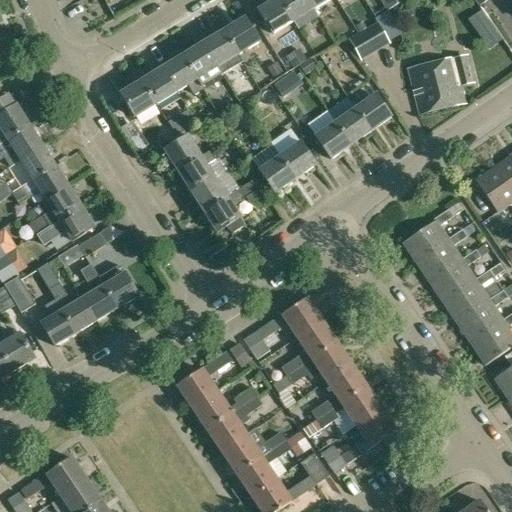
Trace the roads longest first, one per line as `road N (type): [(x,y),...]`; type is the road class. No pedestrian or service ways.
road 1 (residential): [(481,448),(332,227)]
road 2 (residential): [(211,302),(67,81)]
road 3 (residential): [(0,436),(211,302)]
road 4 (residential): [(332,227),(511,98)]
road 5 (residential): [(67,81),(198,0)]
road 6 (residential): [(211,302),(332,227)]
